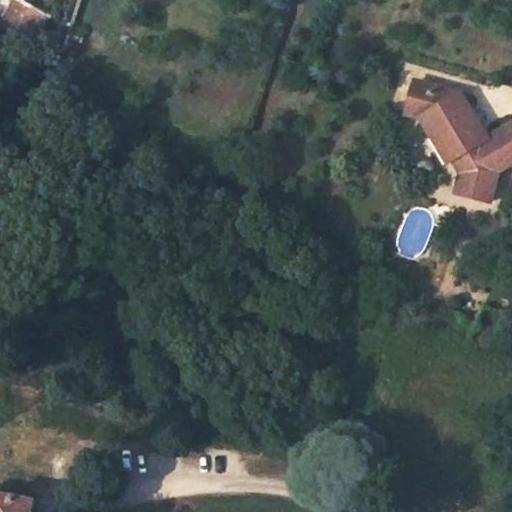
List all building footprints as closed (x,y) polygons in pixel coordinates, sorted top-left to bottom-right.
[(55,18),(24,0),(19,0),(4,27),(38,47),(55,18)] [(79,60),(86,34),(72,30),(64,55),(79,60)] [(447,93),(449,88),(418,80),(416,85),(447,93)] [(447,93),(416,85),(409,113),(424,117),(420,132),(435,137),(438,135),(453,161),(456,159),(464,174),(458,193),(492,202),(501,169),(511,163),(511,123),(486,140),(467,109),(472,106),(464,92),(449,88),(447,93)] [(0,496),(0,497),(0,511),(54,511),(56,507),(0,496)]
